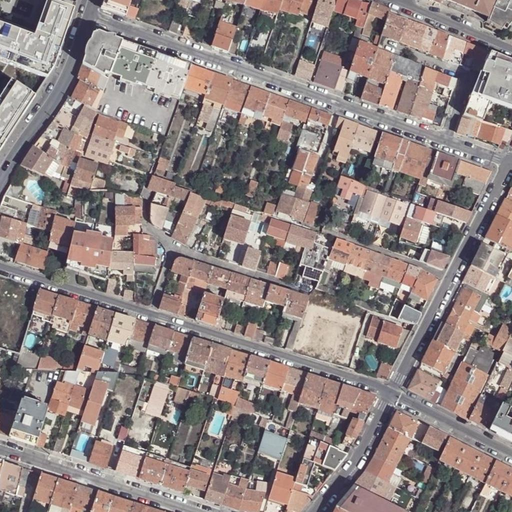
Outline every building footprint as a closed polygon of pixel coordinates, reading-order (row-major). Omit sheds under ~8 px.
[(0,0),(0,155),(15,131),(33,102),(4,83),(0,88),(0,60),(48,80),(56,67),(67,36),(75,13),(44,1),(32,34),(0,20),(0,0)] [(106,0),(103,8),(112,11),(127,17),(131,6),(133,0),(106,0)] [(192,1),(188,0),(179,0),(178,6),(189,10),(192,1)] [(246,0),(244,6),(261,10),(264,0),(246,0)] [(264,0),(261,10),(278,14),(279,10),(282,0),(264,0)] [(282,0),(279,10),(298,16),(299,13),(308,16),(313,0),(282,0)] [(319,0),(313,0),(308,16),(314,17),(319,0)] [(319,0),(314,17),(312,23),(328,28),(334,10),(337,0),(319,0)] [(359,0),(357,0),(337,0),(334,10),(360,19),(358,24),(365,27),(369,14),(372,3),(359,0)] [(444,0),(488,17),(494,0),(426,0),(439,5),(440,0),(444,0)] [(511,0),(495,0),(486,22),(502,30),(505,25),(508,26),(511,20),(511,0)] [(373,1),(372,3),(369,14),(383,19),(387,20),(389,13),(390,13),(391,9),(381,4),(373,1)] [(131,6),(127,17),(135,20),(139,9),(131,6)] [(399,16),(390,13),(389,13),(387,20),(382,35),(390,37),(400,41),(407,19),(399,16)] [(229,21),(221,19),(212,46),(220,49),(229,52),(233,39),(237,28),(228,25),(229,21)] [(382,35),(387,20),(383,19),(374,43),(380,45),(382,35)] [(426,25),(407,19),(400,41),(410,45),(419,48),(426,25)] [(438,30),(426,25),(419,48),(425,50),(431,52),(438,30)] [(372,29),(365,27),(362,34),(369,37),(372,29)] [(431,52),(443,57),(445,51),(451,35),(444,32),(438,30),(431,52)] [(352,47),(357,49),(360,42),(362,34),(357,32),(352,47)] [(101,75),(109,79),(112,72),(124,42),(106,35),(100,33),(94,35),(91,45),(83,65),(101,75)] [(451,35),(445,51),(454,55),(463,58),(465,52),(468,42),(451,35)] [(259,38),(252,36),(249,45),(245,58),(252,60),(259,38)] [(237,40),(233,39),(229,52),(235,55),(239,43),(236,43),(237,40)] [(124,42),(112,72),(147,84),(158,53),(139,47),(124,41),(124,42)] [(378,49),(360,42),(357,49),(352,68),(351,71),(356,73),(362,75),(368,78),(378,49)] [(489,50),(468,42),(465,52),(476,56),(482,59),(486,60),(489,50)] [(395,55),(378,49),(368,78),(362,99),(373,103),(380,105),(395,55)] [(511,59),(489,50),(486,60),(482,72),(480,71),(479,74),(472,94),(491,101),(511,108),(511,59)] [(322,58),(343,66),(345,58),(324,51),(322,58)] [(186,87),(193,66),(175,59),(158,53),(147,84),(182,96),(186,87)] [(403,58),(395,55),(380,105),(392,109),(403,76),(408,78),(397,111),(403,113),(411,116),(419,87),(426,67),(403,58)] [(326,86),(344,92),(348,79),(351,71),(352,68),(343,66),(322,58),(314,82),(326,86)] [(300,60),(295,75),(311,81),(316,65),(300,60)] [(96,87),(101,75),(83,65),(80,72),(78,78),(82,80),(96,87)] [(186,87),(207,94),(214,73),(204,70),(193,66),(186,87)] [(456,78),(426,67),(419,87),(432,91),(435,82),(453,89),(456,78)] [(356,73),(351,71),(348,79),(353,81),(356,73)] [(224,107),(233,80),(222,76),(214,73),(207,94),(204,103),(205,104),(200,119),(209,122),(214,107),(220,110),(223,110),(224,107)] [(85,104),(92,108),(100,90),(101,89),(96,87),(82,80),(77,89),(72,98),(74,99),(85,104)] [(232,101),(245,105),(252,87),(237,81),(233,80),(224,107),(229,108),(232,101)] [(245,105),(239,123),(243,125),(247,115),(261,120),(264,114),(271,93),(260,89),(252,87),(245,105)] [(429,122),(432,123),(434,116),(436,109),(431,107),(436,93),(432,91),(419,87),(411,116),(429,122)] [(92,108),(98,111),(105,92),(100,90),(92,108)] [(280,127),(285,114),(290,100),(279,96),(271,93),(264,114),(279,120),(277,126),(280,127)] [(483,120),(491,101),(472,94),(468,105),(464,114),(472,116),(482,120),(483,120)] [(285,114),(306,121),(311,107),(299,103),(290,100),(285,114)] [(74,126),(82,130),(80,134),(89,138),(98,113),(98,111),(92,108),(85,104),(74,126)] [(212,130),(220,110),(214,107),(209,122),(207,128),(212,130)] [(317,122),(325,124),(324,127),(327,128),(332,115),(321,111),(312,108),(309,119),(310,119),(308,124),(315,127),(317,122)] [(61,110),(53,123),(67,130),(74,117),(61,110)] [(470,122),(472,116),(464,114),(462,119),(470,122)] [(102,116),(95,135),(114,142),(116,135),(124,138),(129,125),(120,122),(120,123),(102,116)] [(477,135),(482,120),(472,116),(470,122),(467,131),(477,135)] [(337,159),(346,162),(347,159),(352,145),(359,124),(347,120),(340,117),(337,125),(343,127),(342,129),(336,148),(335,149),(340,151),(339,155),(337,159)] [(458,132),(465,135),(467,131),(470,122),(462,119),(459,130),(458,132)] [(511,133),(511,129),(483,120),(482,120),(477,135),(488,138),(500,143),(502,139),(508,141),(511,133)] [(294,125),(283,121),(278,137),(288,140),(294,125)] [(52,124),(44,134),(54,139),(59,142),(64,131),(52,124)] [(359,124),(352,145),(371,151),(379,131),(366,127),(359,124)] [(318,157),(308,153),(309,151),(309,149),(313,150),(318,134),(304,129),(297,150),(301,151),(295,170),(311,176),(318,157)] [(62,144),(83,153),(87,141),(68,132),(62,144)] [(393,168),(400,170),(410,142),(394,137),(383,133),(375,156),(373,163),(393,170),(393,168)] [(87,156),(109,163),(116,143),(114,142),(95,135),(87,156)] [(292,152),(295,153),(300,138),(294,135),(292,141),(296,142),(292,152)] [(81,159),(83,154),(83,153),(62,144),(59,142),(54,139),(52,143),(42,137),(38,141),(34,147),(53,160),(68,168),(76,172),(81,159)] [(400,170),(421,178),(431,149),(417,145),(410,142),(400,170)] [(115,165),(115,164),(121,151),(122,145),(116,143),(109,163),(115,165)] [(132,148),(122,145),(121,151),(130,154),(132,148)] [(51,167),(49,166),(53,160),(34,147),(22,166),(43,176),(44,175),(46,176),(51,167)] [(452,183),(429,176),(437,152),(431,149),(421,178),(419,184),(426,186),(428,181),(436,183),(436,181),(451,186),(452,183)] [(456,172),(460,160),(446,155),(437,152),(429,176),(452,183),(454,176),(456,172)] [(94,190),(103,191),(106,182),(95,178),(99,166),(81,159),(76,172),(71,185),(71,186),(83,190),(94,190)] [(480,195),(486,182),(492,171),(460,160),(456,172),(466,175),(462,186),(472,189),(471,192),(480,195)] [(168,166),(160,163),(157,173),(165,176),(168,166)] [(71,185),(76,172),(68,168),(64,178),(68,179),(67,184),(71,185)] [(307,188),(311,176),(295,170),(290,182),(307,188)] [(362,196),(366,185),(342,176),(338,187),(344,190),(341,197),(347,199),(350,200),(353,193),(362,196)] [(193,190),(154,177),(150,189),(189,202),(192,193),(193,190)] [(387,198),(370,192),(372,187),(366,185),(362,196),(357,210),(356,214),(367,219),(372,220),(374,215),(381,217),(387,198)] [(67,195),(83,200),(83,190),(71,186),(67,195)] [(344,190),(338,187),(335,195),(341,197),(344,190)] [(234,208),(236,203),(232,202),(193,190),(192,193),(207,200),(205,203),(220,208),(222,204),(234,208)] [(310,190),(306,202),(283,194),(278,211),(294,216),(293,218),(303,222),(313,191),(310,190)] [(121,194),(116,192),(116,226),(142,225),(144,198),(121,194)] [(422,202),(424,195),(416,192),(413,199),(422,202)] [(207,200),(192,193),(189,202),(185,213),(199,219),(202,212),(205,203),(207,200)] [(350,200),(348,207),(357,210),(362,196),(353,193),(350,200)] [(511,194),(509,193),(507,198),(506,198),(499,211),(497,215),(511,222),(511,194)] [(399,224),(404,211),(409,212),(412,205),(412,203),(405,200),(403,204),(387,198),(381,217),(391,221),(399,224)] [(472,211),(432,198),(428,210),(435,212),(440,214),(467,222),(470,217),(472,211)] [(314,222),(320,204),(312,201),(305,222),(313,225),(314,222)] [(264,212),(274,215),(277,205),(268,202),(264,212)] [(56,212),(35,205),(28,203),(27,207),(34,209),(31,225),(47,231),(52,232),(55,217),(56,212)] [(234,208),(233,210),(228,227),(226,233),(225,236),(234,239),(237,240),(245,242),(253,217),(238,212),(240,205),(236,203),(234,208)] [(163,230),(162,230),(165,222),(169,223),(165,231),(165,232),(172,236),(172,237),(184,215),(170,210),(153,204),(151,221),(152,224),(155,227),(161,231),(163,231),(163,230)] [(0,216),(15,221),(18,211),(1,205),(0,208),(0,216)] [(434,218),(435,212),(428,210),(412,205),(409,212),(408,217),(415,219),(432,224),(434,218)] [(274,215),(264,212),(262,218),(272,221),(273,218),(274,215)] [(436,226),(440,214),(435,212),(434,218),(432,224),(436,226)] [(185,213),(184,215),(172,237),(172,236),(171,238),(185,246),(199,219),(185,213)] [(372,220),(378,223),(381,217),(374,215),(372,220)] [(509,249),(510,250),(511,246),(511,222),(497,215),(490,229),(486,237),(496,242),(509,249)] [(15,221),(0,216),(0,237),(8,240),(21,244),(22,245),(24,236),(26,224),(15,221)] [(75,223),(55,217),(52,232),(50,242),(51,242),(60,245),(68,248),(69,248),(75,223)] [(414,223),(415,219),(408,217),(401,235),(417,242),(420,234),(422,225),(414,223)] [(272,221),(268,234),(287,240),(292,225),(273,218),(272,221)] [(325,226),(334,229),(336,222),(327,219),(324,226),(325,226)] [(75,223),(69,248),(66,266),(88,273),(108,279),(109,270),(110,267),(112,252),(115,234),(116,229),(75,223)] [(287,240),(298,244),(295,252),(303,254),(299,264),(306,266),(302,277),(319,282),(324,270),(337,239),(338,238),(323,232),(323,233),(318,231),(317,234),(292,225),(287,240)] [(50,242),(52,232),(47,231),(43,251),(48,253),(50,242)] [(125,235),(115,234),(112,252),(123,253),(125,235)] [(135,264),(156,266),(156,269),(158,269),(159,266),(160,266),(160,261),(157,261),(157,255),(155,255),(155,241),(150,241),(150,236),(144,235),(143,236),(135,236),(135,254),(135,264)] [(22,245),(30,247),(32,241),(32,239),(24,236),(22,245)] [(0,251),(4,253),(8,240),(0,237),(0,251)] [(329,271),(333,261),(346,265),(347,264),(355,245),(346,242),(337,239),(324,270),(329,271)] [(298,244),(287,240),(284,248),(295,252),(298,244)] [(67,252),(68,248),(60,245),(51,242),(50,247),(67,252)] [(505,256),(509,249),(496,242),(494,246),(498,249),(497,252),(505,256)] [(44,269),(48,253),(43,251),(34,248),(30,247),(22,245),(21,244),(16,260),(24,263),(44,269)] [(471,265),(494,277),(496,275),(505,256),(497,252),(482,244),(477,254),(471,265)] [(363,248),(355,245),(347,264),(354,266),(366,270),(373,251),(363,248)] [(423,255),(430,258),(427,263),(443,269),(448,260),(450,256),(426,248),(423,255)] [(258,265),(262,253),(248,249),(243,266),(256,270),(258,265)] [(372,281),(375,273),(385,277),(392,258),(382,254),(373,251),(366,270),(363,278),(372,281)] [(123,253),(112,252),(110,267),(124,268),(124,272),(124,276),(126,276),(128,277),(128,283),(134,283),(135,264),(135,254),(123,253)] [(400,288),(402,283),(409,264),(399,260),(392,258),(385,277),(383,282),(400,288)] [(173,264),(171,272),(189,278),(189,277),(194,262),(183,259),(179,259),(176,261),(173,264)] [(213,268),(194,262),(189,277),(189,278),(187,284),(185,289),(182,299),(177,315),(185,318),(194,290),(205,294),(208,284),(208,283),(213,268)] [(288,265),(280,263),(278,266),(276,277),(283,279),(288,265)] [(156,266),(135,264),(135,270),(156,272),(156,269),(156,266)] [(276,277),(278,266),(272,264),(269,274),(276,277)] [(354,266),(347,264),(346,265),(344,272),(352,274),(354,266)] [(415,266),(409,264),(402,283),(413,288),(422,269),(423,270),(423,269),(415,266)] [(494,277),(471,265),(467,274),(463,282),(467,284),(487,294),(495,278),(494,277)] [(232,274),(213,268),(208,283),(208,284),(227,290),(232,274)] [(439,278),(423,270),(422,269),(413,288),(411,293),(420,297),(427,301),(434,288),(439,278)] [(383,282),(385,277),(375,273),(372,281),(381,285),(383,282)] [(232,274),(227,290),(225,295),(244,301),(245,299),(246,296),(251,280),(232,274)] [(0,275),(0,284),(15,287),(16,278),(0,275)] [(116,280),(108,279),(106,293),(114,295),(116,280)] [(251,280),(246,296),(258,300),(257,303),(265,305),(266,302),(271,287),(251,280)] [(185,289),(187,284),(180,282),(176,297),(182,299),(185,289)] [(413,288),(402,283),(400,288),(411,293),(413,288)] [(462,294),(458,302),(474,310),(479,313),(488,295),(487,294),(467,284),(462,294)] [(290,292),(271,287),(266,302),(274,304),(285,308),(290,292)] [(34,309),(52,314),(59,296),(52,294),(44,292),(40,290),(34,309)] [(123,298),(132,301),(133,292),(125,291),(123,298)] [(309,298),(290,292),(285,308),(283,314),(302,320),(309,298)] [(340,293),(338,297),(354,304),(355,299),(350,297),(340,293)] [(420,297),(411,293),(409,297),(418,302),(420,297)] [(177,315),(182,299),(176,297),(172,295),(171,295),(170,298),(164,296),(159,310),(169,313),(177,315)] [(224,301),(205,295),(196,321),(205,324),(215,328),(218,320),(224,301)] [(53,326),(68,332),(69,329),(78,302),(66,298),(59,296),(52,314),(51,321),(55,322),(53,326)] [(355,299),(354,304),(368,309),(372,311),(373,307),(355,299)] [(83,334),(88,335),(88,334),(98,309),(92,307),(82,304),(78,302),(69,329),(76,331),(79,323),(86,325),(83,334)] [(274,304),(266,302),(265,305),(264,308),(272,310),(274,304)] [(451,314),(446,324),(462,332),(474,310),(458,302),(451,314)] [(421,314),(405,306),(399,320),(415,324),(418,319),(421,314)] [(88,334),(108,341),(116,315),(98,309),(88,334)] [(377,317),(367,313),(363,324),(361,330),(372,333),(376,320),(377,317)] [(21,354),(31,320),(15,315),(5,349),(21,354)] [(108,341),(127,347),(130,339),(135,320),(125,317),(116,315),(108,341)] [(130,339),(149,345),(155,327),(141,322),(135,320),(130,339)] [(379,320),(376,320),(372,333),(380,336),(384,322),(379,320)] [(286,323),(280,321),(274,340),(273,346),(278,348),(286,323)] [(247,338),(254,340),(256,335),(259,325),(251,322),(247,338)] [(386,323),(384,322),(380,336),(378,342),(383,344),(397,349),(403,329),(386,323)] [(442,322),(433,340),(437,343),(442,332),(446,324),(442,322)] [(442,332),(437,343),(453,350),(455,352),(456,352),(463,337),(465,333),(462,332),(446,324),(442,332)] [(234,334),(240,335),(242,327),(237,325),(234,334)] [(292,352),(300,327),(293,325),(286,350),(292,352)] [(511,328),(504,325),(492,346),(502,351),(511,332),(511,328)] [(149,345),(168,351),(174,333),(164,329),(155,327),(149,345)] [(509,390),(507,390),(511,379),(511,332),(502,351),(503,352),(498,362),(509,367),(500,386),(502,387),(496,398),(503,402),(505,398),(509,390)] [(174,361),(184,365),(193,339),(178,334),(174,333),(168,351),(167,356),(175,358),(174,361)] [(104,353),(89,348),(92,341),(91,340),(92,338),(88,337),(75,372),(79,372),(82,372),(84,366),(91,368),(90,373),(97,373),(104,353)] [(273,346),(274,340),(266,338),(265,343),(273,346)] [(134,347),(147,351),(148,350),(149,345),(130,339),(127,347),(134,350),(134,347)] [(184,365),(203,371),(212,345),(200,341),(193,339),(184,365)] [(437,343),(433,340),(427,352),(421,363),(444,374),(445,372),(455,352),(453,350),(437,343)] [(107,343),(104,353),(97,373),(103,373),(112,347),(110,346),(110,344),(107,343)] [(148,350),(167,356),(168,351),(149,345),(148,350)] [(217,375),(223,377),(231,351),(220,347),(212,345),(203,371),(217,375)] [(466,357),(456,377),(454,381),(452,385),(448,394),(442,406),(455,413),(466,418),(488,375),(485,374),(476,369),(478,365),(484,354),(475,349),(470,347),(468,352),(466,357)] [(223,377),(242,383),(244,378),(251,357),(240,353),(231,351),(223,377)] [(10,369),(14,369),(19,354),(15,353),(10,369)] [(35,369),(55,370),(58,361),(39,356),(35,369)] [(244,378),(263,384),(270,363),(259,359),(251,357),(244,378)] [(112,373),(118,374),(121,364),(116,362),(112,373)] [(284,383),(289,369),(276,365),(270,363),(263,384),(282,390),(284,383)] [(393,368),(383,363),(377,378),(386,381),(393,368)] [(478,365),(476,369),(485,374),(488,369),(478,365)] [(299,404),(308,375),(297,371),(289,369),(284,383),(295,387),(288,410),(292,411),(296,412),(299,404)] [(408,389),(436,403),(440,394),(435,391),(437,388),(440,381),(418,370),(413,380),(408,389)] [(77,377),(79,372),(75,372),(60,371),(58,378),(64,379),(65,377),(77,380),(77,377)] [(443,376),(451,380),(454,381),(456,377),(445,372),(444,374),(443,376)] [(112,392),(118,374),(112,373),(103,373),(97,373),(96,378),(91,393),(85,412),(83,417),(81,422),(88,424),(94,426),(105,390),(112,392)] [(213,398),(217,399),(223,377),(217,375),(210,397),(213,398)] [(299,404),(318,409),(327,381),(316,377),(308,375),(299,404)] [(223,377),(217,399),(235,405),(237,398),(242,383),(223,377)] [(158,382),(177,387),(178,384),(159,378),(158,382)] [(318,409),(333,414),(336,405),(339,396),(342,385),(327,381),(318,409)] [(63,385),(56,383),(48,409),(47,410),(65,416),(66,411),(68,406),(74,387),(64,383),(63,385)] [(350,411),(360,391),(351,388),(342,385),(339,396),(345,398),(342,406),(336,405),(333,414),(347,419),(350,411)] [(91,393),(74,387),(68,406),(85,412),(91,393)] [(188,396),(190,391),(179,388),(177,393),(188,396)] [(442,406),(448,394),(437,388),(435,391),(440,394),(436,403),(442,406)] [(359,414),(356,420),(363,422),(376,396),(368,394),(360,391),(350,411),(359,414)] [(23,392),(21,400),(17,412),(9,435),(25,440),(28,441),(37,444),(42,429),(47,410),(48,409),(27,402),(29,394),(23,392)] [(481,395),(469,420),(478,425),(485,428),(493,411),(490,409),(494,402),(481,395)] [(235,405),(252,413),(253,414),(255,406),(237,398),(235,405)] [(511,419),(506,417),(510,409),(502,404),(498,413),(489,430),(511,441),(511,419)] [(85,412),(68,406),(66,411),(83,417),(85,412)] [(9,435),(17,412),(10,411),(8,416),(0,413),(0,434),(9,438),(9,435)] [(295,416),(296,412),(292,411),(287,428),(291,430),(295,416)] [(489,430),(498,413),(493,411),(485,428),(489,430)] [(388,427),(411,439),(413,434),(419,423),(396,412),(392,420),(388,427)] [(354,419),(346,435),(355,439),(359,431),(363,422),(356,420),(354,419)] [(291,431),(291,430),(287,428),(273,422),(269,420),(258,453),(281,460),(291,431)] [(429,428),(419,423),(413,434),(423,439),(429,428)] [(125,442),(129,429),(121,427),(117,440),(125,442)] [(403,454),(411,439),(388,427),(384,435),(381,442),(403,454)] [(44,430),(42,429),(37,444),(36,446),(43,449),(48,436),(42,435),(44,430)] [(428,430),(421,444),(438,452),(443,442),(447,444),(450,439),(437,432),(433,430),(432,432),(428,430)] [(310,438),(316,441),(323,444),(325,439),(311,433),(310,438)] [(25,440),(9,435),(9,438),(36,446),(37,444),(28,441),(25,440)] [(346,435),(339,451),(347,455),(351,447),(355,439),(346,435)] [(325,439),(323,444),(332,448),(335,442),(325,437),(325,439)] [(309,462),(313,463),(334,471),(340,464),(347,455),(339,451),(332,448),(323,444),(316,441),(310,438),(303,459),(309,462)] [(64,441),(57,439),(53,452),(60,454),(64,441)] [(439,461),(454,469),(465,446),(458,443),(450,439),(447,444),(442,454),(439,461)] [(99,466),(105,468),(112,448),(111,448),(113,444),(101,440),(100,444),(96,443),(89,463),(99,466)] [(396,469),(403,454),(381,442),(377,451),(373,458),(396,469)] [(454,469),(469,476),(480,454),(473,450),(465,446),(454,469)] [(168,461),(147,454),(146,459),(167,466),(168,461)] [(469,476),(485,484),(495,462),(486,457),(480,454),(469,476)] [(388,483),(396,469),(373,458),(368,466),(365,472),(388,483)] [(167,466),(146,459),(142,470),(139,479),(151,483),(161,486),(167,466)] [(298,477),(295,483),(302,485),(306,486),(311,469),(307,468),(309,462),(303,459),(298,477)] [(191,468),(168,461),(167,466),(189,473),(191,468)] [(18,467),(3,462),(0,474),(0,490),(16,496),(22,498),(24,487),(18,485),(23,468),(18,467)] [(486,495),(490,487),(500,492),(511,469),(502,465),(495,462),(485,484),(481,492),(486,495)] [(139,479),(142,470),(123,464),(121,473),(130,476),(139,479)] [(189,473),(167,466),(161,486),(173,490),(183,493),(185,485),(189,473)] [(204,471),(191,466),(191,468),(189,473),(185,485),(195,489),(205,491),(209,477),(203,475),(204,471)] [(421,481),(428,485),(435,469),(428,466),(421,481)] [(29,470),(23,468),(18,485),(24,487),(29,470)] [(511,469),(500,492),(511,497),(511,469)] [(277,502),(288,505),(295,483),(298,477),(278,470),(268,499),(277,502)] [(380,499),(388,483),(365,472),(356,482),(353,485),(380,499)] [(222,476),(213,474),(205,500),(213,503),(222,505),(228,485),(231,476),(223,474),(222,476)] [(41,475),(30,511),(33,511),(48,511),(59,480),(49,477),(41,475)] [(241,479),(232,476),(231,476),(228,485),(238,488),(241,479)] [(239,511),(249,481),(241,479),(238,488),(228,485),(222,505),(230,508),(239,511)] [(48,511),(68,511),(69,510),(77,486),(67,482),(59,480),(48,511)] [(259,511),(268,484),(249,480),(249,481),(239,511),(245,511),(259,511)] [(299,511),(304,506),(313,497),(303,493),(300,492),(302,485),(295,483),(288,505),(285,511),(299,511)] [(407,511),(380,499),(353,485),(331,511),(407,511)] [(69,510),(73,511),(92,511),(98,493),(87,489),(77,486),(69,510)] [(0,501),(15,506),(16,496),(0,490),(0,501)] [(107,511),(112,497),(103,494),(98,493),(92,511),(107,511)] [(131,511),(134,504),(121,500),(112,497),(107,511),(131,511)] [(412,507),(417,509),(421,500),(417,498),(412,507)]
